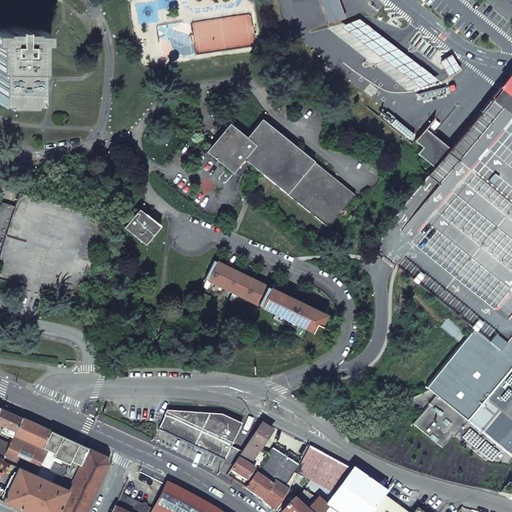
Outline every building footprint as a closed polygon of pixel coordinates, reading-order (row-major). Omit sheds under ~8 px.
[(321,0),(330,23),(347,17),(340,0),(321,0)] [(340,24),(422,87),(440,80),(407,54),(405,53),(361,18),(340,24)] [(0,100),(2,101),(2,103),(28,103),(28,100),(34,101),(34,68),(37,68),(37,40),(42,41),(42,30),(30,30),(30,28),(18,28),(18,26),(12,26),(12,28),(0,27),(0,100)] [(456,61),(453,56),(441,63),(444,68),(456,61)] [(387,260),(473,329),(499,349),(511,332),(511,95),(504,89),(500,86),(448,151),(423,131),(415,141),(423,148),(418,154),(434,167),(371,247),(387,260)] [(414,134),(387,112),(383,118),(410,140),(414,134)] [(252,166),(328,227),(355,195),(261,119),(246,137),(229,123),(206,152),(233,173),(244,160),(252,166)] [(14,206),(0,253),(0,279),(42,292),(74,301),(99,217),(18,193),(14,206)] [(0,253),(14,206),(0,202),(0,253)] [(144,244),(159,226),(139,209),(124,227),(144,244)] [(325,315),(213,261),(204,278),(312,331),(315,324),(320,326),(325,315)] [(511,460),(511,332),(499,349),(473,329),(425,387),(428,390),(406,401),(422,414),(413,424),(443,448),(452,436),(483,461),(508,465),(511,460)] [(122,362),(131,362),(130,352),(121,352),(122,362)] [(2,409),(0,408),(0,424),(4,427),(2,432),(12,437),(22,418),(2,409)] [(166,412),(164,417),(230,447),(240,425),(221,416),(166,412)] [(164,417),(158,430),(224,460),(234,465),(237,460),(240,455),(242,452),(230,447),(164,417)] [(35,424),(22,418),(12,437),(8,444),(1,457),(18,465),(2,501),(26,511),(85,511),(108,463),(104,457),(92,451),(35,424)] [(257,451),(270,432),(258,425),(246,445),(257,452),(257,451)] [(8,444),(0,440),(0,456),(1,457),(8,444)] [(351,470),(307,444),(296,472),(305,476),(305,477),(313,481),(308,487),(328,503),(351,470)] [(242,452),(240,455),(237,460),(247,467),(251,461),(257,452),(246,445),(242,452)] [(266,457),(256,472),(257,473),(256,475),(272,487),(277,480),(284,486),(296,465),(272,450),(267,458),(266,457)] [(256,472),(266,457),(257,451),(257,452),(251,461),(247,467),(253,470),(256,472)] [(230,471),(246,481),(253,470),(247,467),(237,460),(234,465),(230,471)] [(385,495),(351,470),(328,503),(325,507),(327,509),(331,511),(372,511),(374,509),(384,496),(385,495)] [(296,473),(289,489),(288,492),(298,496),(303,482),(305,477),(305,476),(296,472),(296,473)] [(256,497),(262,501),(272,487),(256,475),(255,474),(245,489),(256,497)] [(262,501),(274,511),(288,492),(289,489),(284,486),(277,480),(272,487),(262,501)] [(215,511),(195,500),(166,485),(153,511),(120,495),(114,509),(119,511),(215,511)] [(298,505),(305,511),(324,511),(327,509),(325,507),(323,506),(304,490),(298,505)] [(405,511),(384,496),(374,509),(377,511),(405,511)] [(292,500),(281,511),(305,511),(298,505),(292,500)]
